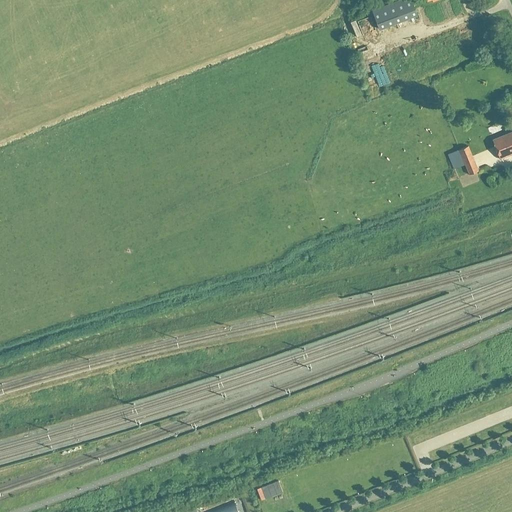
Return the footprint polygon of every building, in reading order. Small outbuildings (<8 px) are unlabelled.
[(411,0),(398,0),(372,10),(379,29),(417,14),(411,0)] [(489,135),(504,130),(502,123),(487,128),(489,135)] [(511,152),(511,131),(492,139),(500,158),(511,152)] [(459,149),(469,173),(478,169),(468,145),(459,149)] [(278,480),(261,487),(265,498),(282,491),(278,480)] [(203,511),(238,511),(233,500),(203,511)]
